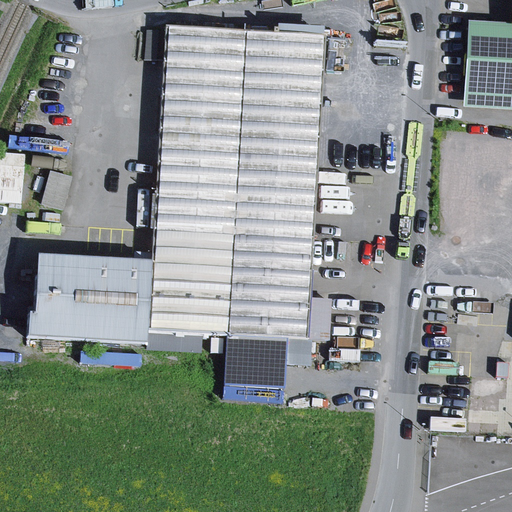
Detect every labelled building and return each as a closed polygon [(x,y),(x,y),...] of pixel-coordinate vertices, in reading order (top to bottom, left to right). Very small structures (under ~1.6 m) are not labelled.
[(511,0),(507,0),(507,28),(468,26),(465,104),(511,105),(511,0)] [(318,40),(167,31),(150,335),(301,344),(318,40)] [(0,200),(26,201),(27,152),(0,151),(0,200)] [(75,182),(50,175),(41,206),(66,214),(75,182)] [(143,261),(31,256),(27,338),(139,343),(143,261)] [(511,359),(473,357),(469,433),(505,435),(506,415),(511,415),(511,359)]
